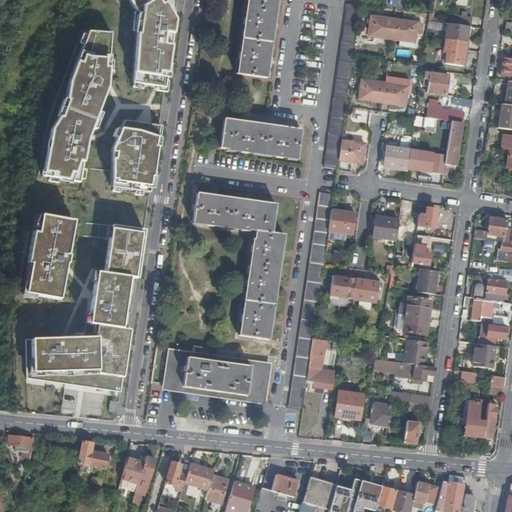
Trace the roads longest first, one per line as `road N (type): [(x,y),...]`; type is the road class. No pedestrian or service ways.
road 1 (residential): [(190,0),(127,433)]
road 2 (residential): [(274,447),(322,115)]
road 3 (residential): [(468,201),(427,463)]
road 4 (residential): [(468,201),(495,0)]
road 5 (tertiary): [(427,463),(274,447)]
road 6 (residential): [(322,115),(281,108),(297,0)]
road 7 (tertiary): [(274,447),(127,433)]
road 8 (tertiary): [(127,433),(0,421)]
road 9 (residential): [(468,201),(344,183)]
